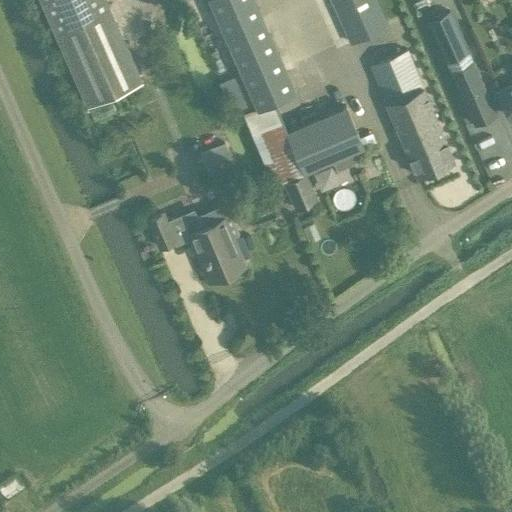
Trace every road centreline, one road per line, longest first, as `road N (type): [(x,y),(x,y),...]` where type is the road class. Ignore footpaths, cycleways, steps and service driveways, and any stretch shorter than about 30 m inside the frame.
road 1 (unclassified): [(55,511),(511,190)]
road 2 (track): [(136,511),(511,255)]
